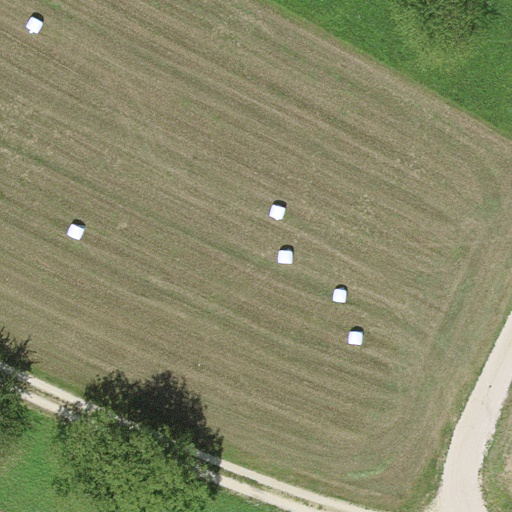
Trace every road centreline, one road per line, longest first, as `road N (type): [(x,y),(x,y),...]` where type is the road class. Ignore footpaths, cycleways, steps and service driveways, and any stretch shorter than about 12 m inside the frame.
road 1 (track): [(321,511),(0,386)]
road 2 (track): [(511,344),(447,511)]
